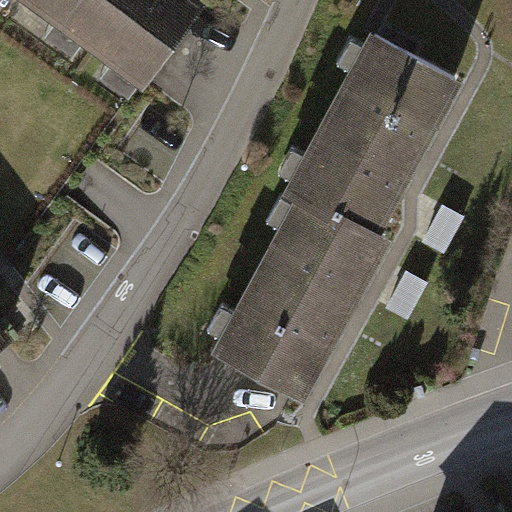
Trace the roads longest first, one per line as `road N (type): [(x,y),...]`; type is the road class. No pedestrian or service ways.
road 1 (residential): [(0,439),(91,329),(290,0)]
road 2 (residential): [(274,511),(511,418)]
